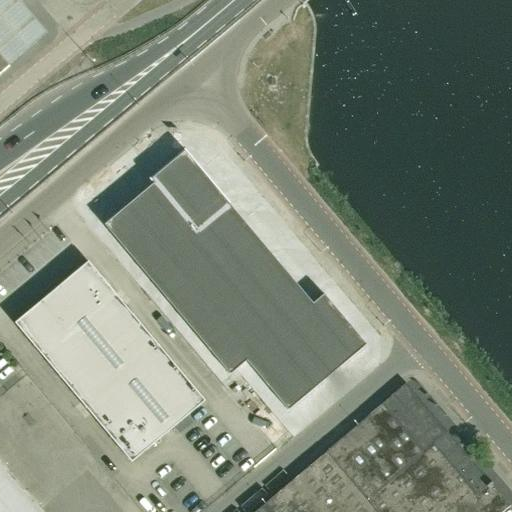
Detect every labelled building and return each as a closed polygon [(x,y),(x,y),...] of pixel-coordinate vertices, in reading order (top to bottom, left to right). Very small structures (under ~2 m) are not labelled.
[(0,0),(0,72),(9,65),(47,34),(17,0),(0,0)] [(150,179),(153,183),(104,225),(229,374),(246,360),(287,410),(365,345),(323,294),(312,303),(187,155),(184,151),(150,179)] [(87,261),(14,323),(131,462),(204,401),(87,261)] [(22,390),(46,424),(63,412),(39,378),(22,390)] [(502,511),(509,506),(406,384),(253,511),(502,511)] [(54,426),(69,443),(82,431),(67,414),(54,426)] [(0,511),(37,511),(41,509),(0,460),(0,511)] [(53,511),(57,511),(64,507),(53,490),(43,497),(53,511)]
